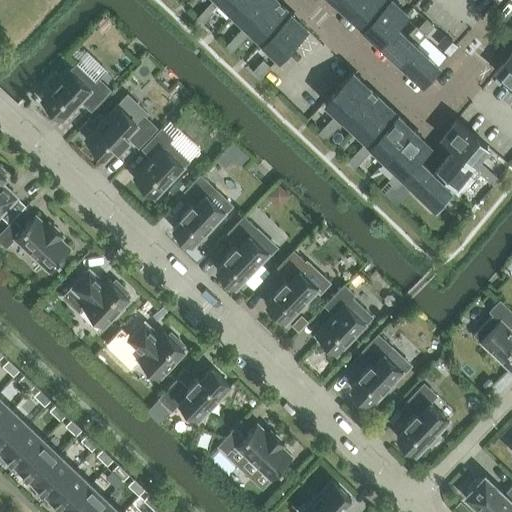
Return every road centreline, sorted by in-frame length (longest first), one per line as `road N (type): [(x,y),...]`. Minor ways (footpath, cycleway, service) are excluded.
road 1 (residential): [(0,106),(411,495)]
road 2 (residential): [(302,0),(427,114),(511,20)]
road 3 (residential): [(511,393),(411,495)]
